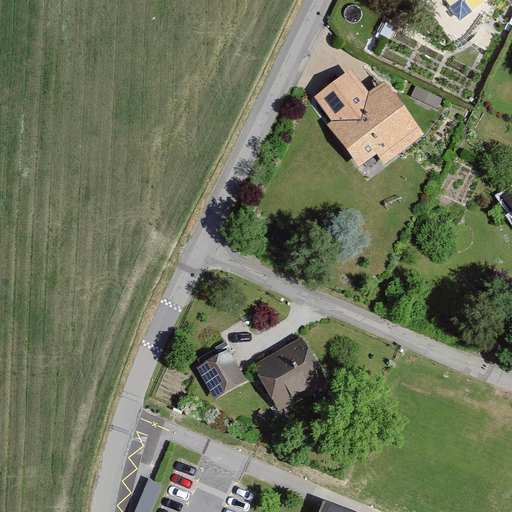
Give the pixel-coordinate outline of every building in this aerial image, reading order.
[(349,68),(304,96),(353,172),(374,159),(379,166),(420,139),(384,82),(366,94),(349,68)] [(511,191),(500,199),(511,216),(511,191)] [(301,338),(246,363),(271,416),(326,390),(301,338)] [(247,383),(232,357),(199,375),(215,402),(247,383)] [(117,511),(119,511),(152,511),(160,481),(127,472),(117,511)] [(353,511),(324,500),(319,511),(353,511)]
